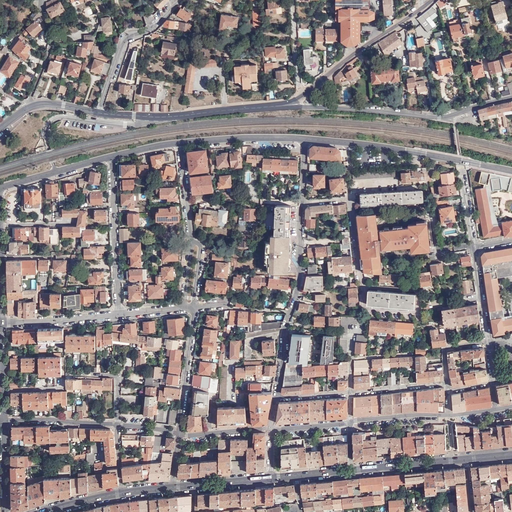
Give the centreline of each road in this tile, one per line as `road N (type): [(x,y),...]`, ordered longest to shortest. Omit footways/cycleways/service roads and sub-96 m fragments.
road 1 (tertiary): [(317,106),(439,117),(511,97)]
road 2 (residential): [(180,146),(189,238),(201,249),(194,307)]
road 3 (residential): [(349,142),(511,170)]
road 4 (residential): [(110,157),(116,316)]
road 5 (residential): [(55,172),(45,131),(52,121),(135,125),(150,117)]
road 6 (tertiary): [(424,6),(307,91)]
road 7 (residential): [(194,307),(180,434)]
road 8 (tertiary): [(276,106),(150,117)]
road 9 (residential): [(180,146),(304,139)]
